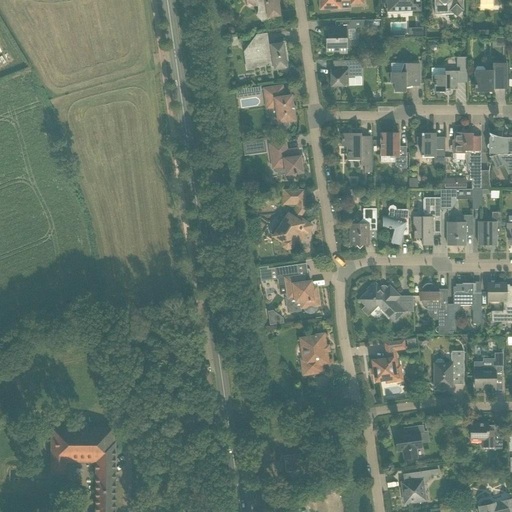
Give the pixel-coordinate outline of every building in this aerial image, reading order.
[(238,0),(239,0),(238,0),(254,0),(256,2),(257,4),(258,6),(258,9),(258,11),(258,13),(257,16),(262,21),(261,22),(269,19),(269,17),(279,15),(276,0),(238,0)] [(363,4),(362,0),(319,0),(320,9),(340,9),(340,1),(350,0),(351,4),(363,4)] [(388,0),(388,1),(388,11),(419,10),(418,0),(388,0)] [(434,0),(434,8),(435,15),(441,15),(443,12),(450,11),(453,14),(456,17),(463,11),(463,1),(462,0),(434,0)] [(346,40),(346,30),(346,27),(328,27),(328,39),(325,39),(326,52),(339,52),(339,54),(347,54),(347,48),(348,48),(349,48),(350,47),(351,46),(351,44),(351,43),(350,42),(350,41),(348,40),(347,40),(346,40)] [(285,55),(284,46),(283,43),(273,45),(271,47),(269,46),(268,46),(266,34),(257,35),(244,52),(247,70),(253,69),(259,61),(265,60),(266,62),(272,66),(273,66),(274,67),(277,70),(287,68),(286,63),(288,63),(286,55),(285,55)] [(229,38),(230,46),(235,45),(237,41),(236,37),(229,38)] [(459,72),(467,72),(467,57),(456,57),(457,67),(459,67),(459,72)] [(360,61),(333,62),(333,70),(330,70),(331,87),(348,86),(348,78),(354,78),(354,77),(361,76),(360,61)] [(492,71),(485,71),(485,68),(482,67),(477,67),(475,69),(475,71),(475,92),(493,92),(493,89),(506,89),(506,63),(492,63),(492,71)] [(419,64),(391,64),(391,84),(395,84),(395,93),(406,92),(406,86),(419,86),(419,76),(419,64)] [(457,89),(457,79),(457,71),(444,71),(444,75),(431,75),(431,83),(434,83),(434,92),(445,92),(445,89),(457,89)] [(259,86),(247,88),(248,96),(260,94),(259,86)] [(272,88),(264,89),(266,104),(270,103),(270,105),(272,107),(274,108),(276,107),(278,123),(279,123),(280,125),(281,127),(282,128),(284,129),(286,128),(288,126),(288,124),(288,122),(294,121),(291,96),(274,98),(272,88)] [(445,165),(445,147),(445,137),(434,137),(434,133),(421,134),(421,137),(416,137),(416,146),(421,146),(421,157),(436,157),(437,165),(445,165)] [(481,171),(481,146),(481,136),(473,136),(473,133),(465,133),(455,133),(455,141),(453,141),(453,146),(450,146),(450,152),(453,152),(453,154),(453,160),(465,160),(465,162),(466,169),(468,169),(468,171),(470,171),(470,179),(472,179),(471,185),(472,185),(472,189),(481,189),(481,188),(481,171)] [(511,137),(509,138),(504,138),(500,137),(496,136),(492,135),(489,133),(489,134),(489,135),(490,135),(490,136),(489,138),(489,144),(488,144),(487,145),(487,146),(487,147),(487,148),(488,149),(489,149),(489,154),(490,156),(489,157),(499,155),(499,154),(508,174),(511,174),(511,137)] [(371,173),(370,137),(361,137),(361,134),(342,134),(342,139),(341,139),(341,141),(342,141),(342,147),(348,147),(348,161),(360,160),(360,166),(364,166),(364,173),(371,173)] [(399,147),(399,136),(399,134),(380,134),(380,144),(381,156),(390,156),(390,158),(395,158),(395,165),(398,169),(406,169),(406,157),(406,147),(399,147)] [(264,141),(244,144),(245,154),(265,151),(264,141)] [(285,142),(275,143),(269,144),(271,160),(275,162),(284,161),(286,175),(287,174),(288,177),(289,178),(293,177),(295,175),(294,173),(302,172),(300,157),(298,157),(297,149),(286,150),(285,142)] [(82,173),(79,158),(68,160),(71,175),(82,173)] [(488,171),(481,171),(481,188),(490,188),(490,185),(489,183),(489,177),(488,171)] [(456,201),(456,189),(440,189),(440,198),(440,209),(449,209),(449,201),(456,201)] [(488,189),(482,189),(472,189),(472,209),(482,209),(482,194),(488,194),(488,189)] [(304,210),(304,190),(294,190),(283,190),(283,204),(297,204),(297,208),(296,210),(302,214),(304,210)] [(440,225),(440,209),(440,198),(423,198),(423,204),(427,208),(427,216),(425,219),(423,219),(421,217),(413,217),(413,228),(414,228),(414,229),(414,239),(422,239),(422,245),(432,245),(432,238),(432,235),(440,235),(440,225)] [(408,209),(396,209),(396,208),(395,207),(394,206),(393,205),(392,205),(391,205),(390,206),(389,207),(388,208),(388,209),(388,211),(389,212),(387,217),(382,216),(382,228),(391,228),(393,232),(392,236),(390,239),(391,241),(390,243),(392,243),(392,245),(397,245),(400,245),(402,240),(402,236),(408,236),(408,209)] [(350,224),(350,230),(349,232),(349,238),(350,240),(350,246),(356,246),(359,249),(363,246),(368,246),(368,230),(376,230),(376,209),(363,209),(363,219),(357,224),(350,224)] [(500,235),(500,225),(500,212),(492,212),(492,222),(478,222),(478,245),(496,245),(496,235),(500,235)] [(296,220),(291,217),(288,214),(281,225),(274,237),(273,237),(282,242),(283,247),(286,249),(291,248),(293,245),(292,240),(296,235),(302,240),(311,226),(299,218),(298,217),(296,220)] [(472,235),(472,225),(472,215),(463,215),(463,223),(447,223),(447,245),(452,245),(453,246),(454,247),(455,248),(457,248),(458,247),(460,246),(461,245),(465,245),(465,235),(472,235)] [(319,306),(316,287),(311,288),(311,282),(305,282),(304,276),(299,276),(297,265),(287,266),(275,268),(277,279),(278,285),(286,284),(287,293),(288,300),(286,300),(287,312),(300,311),(300,309),(305,309),(306,310),(306,311),(307,312),(308,312),(311,313),(312,312),(313,312),(314,311),(315,311),(315,310),(316,309),(316,308),(316,306),(319,306)] [(270,280),(269,269),(268,266),(259,268),(261,281),(270,280)] [(481,324),(481,303),(481,293),(473,293),(473,283),(462,283),(462,285),(456,285),(456,287),(453,287),(453,311),(458,311),(460,309),(460,303),(461,302),(469,302),(471,303),(471,309),(473,311),(473,324),(481,324)] [(511,323),(511,286),(506,286),(506,283),(489,283),(489,286),(487,286),(487,296),(487,301),(505,301),(505,310),(503,310),(503,311),(491,311),(491,322),(511,322),(511,324),(511,323)] [(394,302),(399,296),(389,286),(386,290),(385,289),(382,289),(381,290),(375,284),(373,285),(372,284),(366,289),(368,291),(359,300),(366,306),(362,310),(368,315),(372,312),(371,308),(370,306),(374,302),(394,322),(404,312),(394,302)] [(447,315),(447,304),(447,289),(438,289),(438,292),(436,292),(436,290),(435,289),(435,287),(434,286),(432,285),(431,284),(429,284),(428,284),(426,284),(425,285),(423,286),(422,287),(422,289),(421,291),(421,292),(419,292),(419,301),(421,301),(421,302),(422,305),(423,307),(425,309),(427,310),(428,311),(428,312),(428,314),(429,315),(430,316),(431,317),(433,318),(434,319),(435,319),(436,320),(438,320),(438,327),(437,327),(436,327),(436,328),(435,329),(435,330),(435,331),(436,331),(436,332),(437,332),(438,332),(438,335),(447,335),(447,332),(447,315)] [(456,332),(456,315),(447,315),(447,332),(456,332)] [(326,357),(323,341),(324,341),(323,334),(316,335),(315,334),(314,334),(314,336),(300,339),(301,346),(305,346),(306,359),(305,359),(307,368),(302,369),(303,375),(313,374),(323,372),(322,364),(328,363),(327,356),(326,357)] [(420,346),(429,342),(426,336),(418,340),(420,346)] [(406,340),(407,348),(416,347),(415,339),(406,340)] [(397,367),(396,357),(395,350),(405,348),(404,341),(385,344),(386,351),(387,359),(372,361),(375,382),(385,380),(386,383),(396,382),(394,367),(397,367)] [(451,364),(443,364),(443,361),(441,358),(437,358),(435,361),(435,364),(434,364),(434,387),(452,387),(452,384),(463,384),(463,351),(451,351),(451,364)] [(502,379),(502,369),(502,363),(495,363),(495,370),(474,370),(474,377),(474,387),(495,387),(495,379),(502,379)] [(277,413),(279,427),(287,425),(285,412),(277,413)] [(470,433),(470,440),(482,440),(482,447),(494,447),(495,449),(502,449),(502,447),(502,444),(502,434),(494,434),(494,431),(494,427),(488,427),(488,423),(470,423),(470,433)] [(427,432),(423,433),(422,426),(408,428),(409,435),(394,437),(397,452),(403,451),(404,460),(417,458),(416,449),(422,448),(421,444),(428,442),(427,432)] [(65,462),(96,462),(95,511),(114,511),(115,443),(113,443),(113,428),(51,428),(51,474),(65,474),(65,462)] [(283,456),(284,459),(286,473),(307,469),(305,453),(283,456)] [(438,469),(412,473),(403,474),(404,482),(401,483),(404,504),(425,501),(423,487),(431,477),(439,475),(438,469)] [(336,494),(333,470),(317,472),(321,496),(336,494)] [(511,511),(511,500),(511,499),(501,502),(502,504),(495,506),(494,503),(479,507),(479,508),(477,510),(477,511),(476,511),(511,511)]
